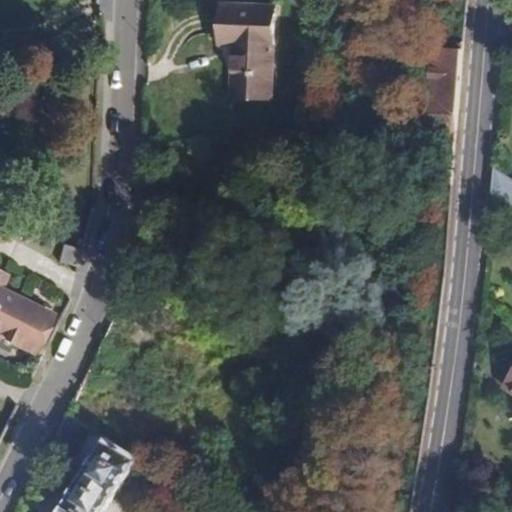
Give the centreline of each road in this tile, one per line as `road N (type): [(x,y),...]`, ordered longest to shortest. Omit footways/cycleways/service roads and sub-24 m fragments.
road 1 (residential): [(0,501),(102,284),(124,0)]
road 2 (residential): [(483,81),(470,241),(430,511)]
